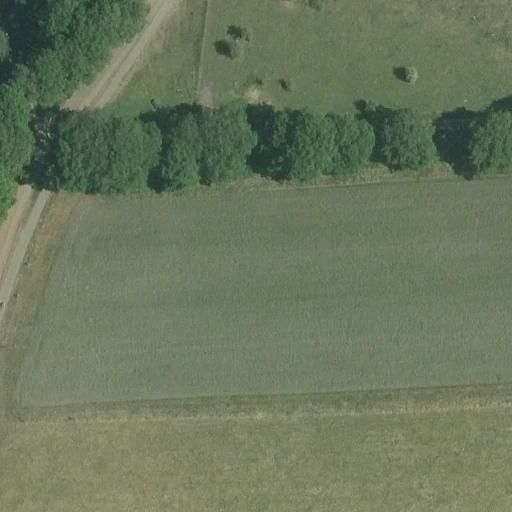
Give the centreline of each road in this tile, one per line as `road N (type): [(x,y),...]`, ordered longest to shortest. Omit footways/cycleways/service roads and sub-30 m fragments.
road 1 (track): [(511,122),(70,147)]
road 2 (track): [(0,245),(55,134),(156,0)]
